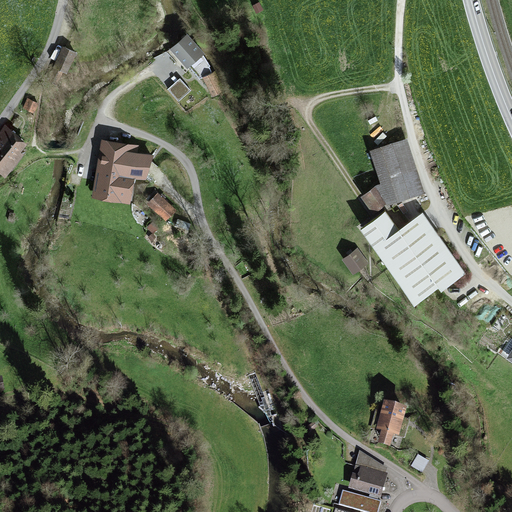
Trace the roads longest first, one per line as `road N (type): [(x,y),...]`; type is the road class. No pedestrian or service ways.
road 1 (track): [(357,179),(310,100),(399,74)]
road 2 (unclassified): [(62,0),(48,48),(0,120)]
road 3 (track): [(144,68),(108,98),(94,137),(51,152)]
road 4 (secondary): [(469,0),(511,122)]
